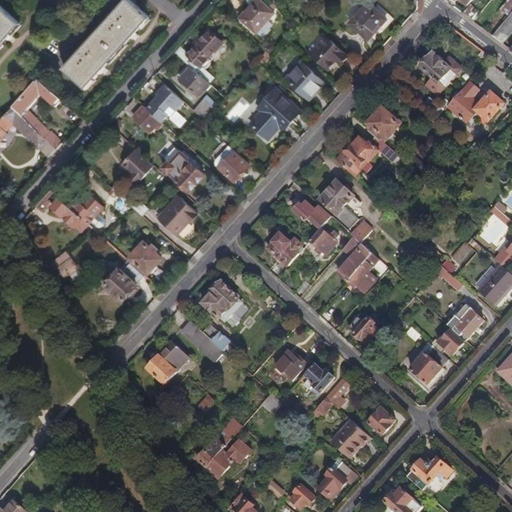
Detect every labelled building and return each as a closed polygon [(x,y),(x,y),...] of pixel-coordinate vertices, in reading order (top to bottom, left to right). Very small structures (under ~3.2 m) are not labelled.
[(86,88),(150,18),(130,0),(124,0),(63,68),(86,88)] [(267,21),(274,13),(258,0),(248,0),(248,1),(247,3),(251,6),(239,19),(256,33),(267,21)] [(506,21),(511,13),(511,0),(506,0),(496,13),(506,21)] [(369,40),(387,20),(368,3),(350,23),(369,40)] [(0,46),(21,23),(0,4),(0,46)] [(469,19),(476,10),(470,5),(468,8),(463,14),(469,19)] [(511,13),(506,21),(492,36),(502,44),(511,31),(511,13)] [(262,39),(270,30),(269,29),(272,26),(267,21),(256,33),(262,39)] [(180,47),(175,53),(190,66),(208,83),(213,77),(203,68),(210,61),(208,59),(222,43),(209,32),(207,34),(205,31),(194,44),(196,46),(194,48),(196,49),(190,56),(180,47)] [(352,60),(331,41),(316,58),(332,73),(341,64),(345,68),(352,60)] [(264,67),(273,57),(267,52),(258,62),(264,67)] [(438,95),(461,69),(450,59),(445,64),(434,54),(422,67),(433,77),(429,81),(430,82),(427,85),(438,95)] [(324,84),(301,63),(286,80),(309,101),(324,84)] [(208,83),(190,66),(180,78),(199,96),(210,84),(208,83)] [(61,100),(38,77),(13,106),(17,110),(56,151),(63,143),(51,131),(49,133),(23,105),(38,90),(56,106),(61,100)] [(183,102),(164,86),(157,95),(159,97),(152,104),(151,103),(145,109),(159,121),(161,123),(167,115),(169,117),(183,102)] [(287,127),(301,112),(275,88),(257,108),(260,111),(249,123),(268,141),(279,129),(284,123),(287,127)] [(489,121),(504,104),(491,93),(476,110),(489,121)] [(217,108),(205,97),(193,111),(198,116),(204,121),(217,108)] [(446,110),(430,97),(423,106),(421,104),(417,109),(435,123),(446,110)] [(9,118),(17,110),(13,106),(5,114),(9,118)] [(159,121),(145,109),(143,107),(133,118),(149,133),(153,128),(159,121)] [(385,143),(401,125),(396,120),(398,118),(392,112),(390,115),(384,109),(378,116),(376,114),(371,120),(372,122),(367,127),(377,136),(385,143)] [(56,151),(17,110),(9,118),(5,114),(0,119),(0,139),(7,132),(5,131),(14,122),(48,159),(56,151)] [(156,130),(161,123),(159,121),(153,128),(156,130)] [(282,132),(287,127),(284,123),(279,129),(282,132)] [(370,163),(380,152),(383,154),(390,147),(385,143),(377,136),(369,145),(361,138),(347,153),(345,152),(337,161),(353,175),(367,160),(370,163)] [(474,154),(481,146),(477,143),(470,151),(474,154)] [(197,167),(194,165),(196,162),(183,151),(181,153),(175,147),(164,159),(167,162),(162,168),(166,171),(175,180),(189,192),(204,174),(197,167)] [(219,169),(234,183),(250,165),(228,147),(216,161),(215,163),(216,166),(217,167),(219,169)] [(137,184),(153,166),(135,150),(122,165),(131,173),(128,177),(137,184)] [(356,178),(370,163),(367,160),(353,175),(356,178)] [(175,180),(166,171),(163,175),(169,180),(172,183),(175,180)] [(354,196),(338,182),(321,200),(336,214),(333,218),(347,231),(358,220),(344,206),(354,196)] [(135,202),(116,185),(112,189),(117,194),(131,207),(135,202)] [(113,197),(117,194),(112,189),(108,193),(113,197)] [(41,211),(49,201),(51,201),(55,196),(50,191),(36,207),(41,211)] [(191,223),(198,215),(178,197),(158,218),(178,235),(190,222),(191,223)] [(98,214),(103,209),(92,198),(83,207),(75,200),(68,208),(88,225),(91,222),(98,214)] [(129,208),(117,198),(110,205),(122,216),(129,208)] [(68,208),(58,199),(51,207),(74,228),(75,227),(79,230),(83,231),(88,225),(68,208)] [(142,217),(149,209),(145,206),(138,199),(135,202),(131,207),(133,208),(142,217)] [(333,218),(319,206),(316,210),(307,202),(303,206),(301,204),(294,211),(307,222),(309,220),(321,230),(323,228),(333,218)] [(508,210),(499,202),(497,204),(495,206),(504,214),(508,210)] [(511,221),(504,214),(495,206),(492,210),(511,228),(511,227),(511,221)] [(101,228),(105,223),(105,219),(98,214),(91,222),(97,228),(101,228)] [(33,235),(24,220),(18,226),(27,239),(33,235)] [(361,244),(374,231),(365,222),(360,228),(357,225),(349,233),(355,238),(360,243),(361,244)] [(339,243),(323,228),(321,230),(311,242),(327,256),(331,252),(337,257),(344,249),(355,238),(349,233),(349,232),(339,243)] [(289,267),(305,248),(295,239),(291,243),(282,235),(281,236),(280,235),(275,240),(277,241),(269,249),(289,267)] [(350,254),(360,243),(355,238),(344,249),(350,254)] [(511,241),(496,260),(503,266),(508,271),(511,266),(511,241)] [(155,265),(161,258),(155,252),(157,249),(149,242),(146,245),(144,243),(128,261),(145,276),(150,271),(152,273),(157,267),(155,265)] [(348,283),(373,254),(364,246),(339,274),(348,283)] [(58,268),(69,260),(64,253),(53,262),(58,268)] [(365,293),(377,280),(369,273),(380,261),(373,254),(348,283),(356,289),(358,287),(365,293)] [(77,270),(69,260),(58,268),(65,279),(77,270)] [(137,284),(145,276),(128,261),(126,260),(118,269),(113,265),(107,272),(111,276),(103,284),(106,286),(104,288),(110,294),(112,292),(122,301),(129,293),(132,295),(135,292),(132,289),(137,284)] [(454,267),(447,261),(442,267),(449,273),(454,267)] [(66,284),(52,263),(47,268),(60,288),(66,284)] [(498,305),(511,289),(511,274),(508,271),(503,266),(481,290),(498,305)] [(449,273),(442,267),(435,275),(440,280),(443,278),(458,292),(463,286),(455,278),(449,273)] [(228,319),(241,304),(237,301),(239,299),(221,282),(202,303),(220,319),(223,316),(228,319)] [(366,307),(376,297),(370,292),(361,302),(366,307)] [(485,322),(474,313),(476,312),(468,305),(449,327),(450,328),(465,341),(466,342),(485,322)] [(405,321),(399,316),(393,323),(395,325),(399,321),(402,324),(405,321)] [(378,329),(375,326),(376,325),(369,318),(364,324),(358,318),(349,329),(355,334),(354,335),(361,341),(362,340),(368,346),(379,334),(376,331),(378,329)] [(225,352),(204,333),(191,322),(182,333),(216,362),(225,352)] [(239,350),(211,325),(204,333),(225,352),(232,358),(239,350)] [(465,344),(464,343),(465,341),(450,328),(449,330),(446,327),(440,334),(439,333),(433,339),(431,336),(427,341),(430,343),(434,347),(443,355),(447,350),(454,357),(465,344)] [(422,336),(412,328),(407,334),(416,342),(422,336)] [(165,385),(189,359),(171,343),(159,357),(156,355),(151,360),(154,362),(147,370),(165,385)] [(417,365),(434,347),(430,343),(423,350),(413,361),(417,365)] [(298,377),(313,360),(307,354),(304,358),(292,347),(280,360),(298,377)] [(442,369),(449,361),(443,355),(434,347),(417,365),(412,371),(428,386),(442,370),(442,369)] [(511,358),(500,372),(511,382),(511,358)] [(321,393),(335,378),(327,371),(325,373),(315,365),(302,380),(312,389),(314,387),(321,393)] [(345,402),(339,397),(348,386),(342,381),(333,392),(334,393),(328,399),(334,405),(339,409),(345,402)] [(273,414),(283,404),(281,402),(272,394),(263,405),(273,414)] [(206,414),(216,403),(210,397),(200,408),(206,414)] [(324,416),(334,405),(328,399),(327,398),(314,414),(318,418),(322,414),(324,416)] [(384,436),(397,421),(383,409),(370,423),(384,436)] [(227,449),(244,428),(235,420),(224,433),(198,464),(206,471),(204,473),(206,475),(208,472),(227,449)] [(362,447),(371,437),(352,420),(332,442),(350,458),(361,446),(362,447)] [(234,463),(236,461),(242,467),(253,454),(240,444),(232,454),(227,449),(208,472),(221,482),(235,464),(234,463)] [(429,485),(441,472),(447,477),(453,471),(438,458),(430,468),(422,461),(407,477),(417,486),(423,480),(429,485)] [(329,499),(354,472),(340,460),(338,463),(335,460),(329,467),(332,469),(321,481),(323,483),(318,489),(321,492),(329,499)] [(310,505),(321,492),(318,489),(307,479),(295,493),(297,494),(292,500),(302,509),(307,503),(310,505)] [(273,480),(267,487),(280,499),(286,492),(273,480)] [(417,511),(422,508),(401,489),(394,497),(392,494),(385,502),(386,504),(381,510),(380,511),(417,511)] [(259,511),(242,496),(231,510),(233,511),(259,511)] [(4,511),(13,500),(10,498),(1,509),(4,511)] [(26,511),(13,500),(4,511),(1,509),(0,509),(0,511),(26,511)]
